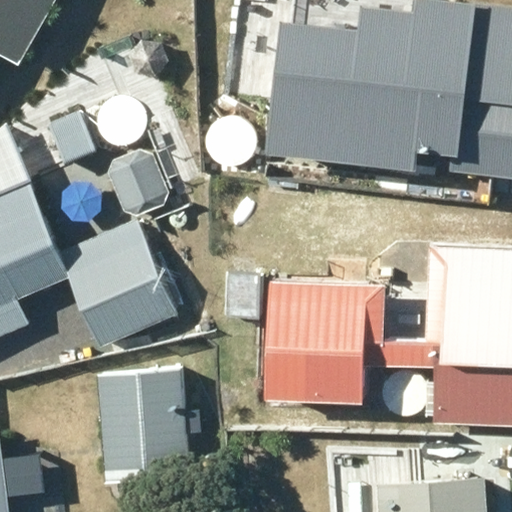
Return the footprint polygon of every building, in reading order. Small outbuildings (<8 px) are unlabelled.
[(0,0),(0,47),(16,57),(49,0),(0,0)] [(511,88),(457,82),(447,164),(511,171),(511,88)] [(46,121),(62,158),(94,144),(78,107),(46,121)] [(72,169),(68,179),(84,216),(91,218),(122,205),(125,199),(108,161),(99,157),(72,169)] [(0,330),(27,319),(16,293),(65,271),(97,344),(177,308),(136,215),(59,249),(25,172),(0,183),(0,330)] [(425,335),(381,333),(383,278),(267,273),(263,392),(360,396),(362,356),(433,359),(431,417),(511,420),(511,242),(429,239),(425,335)] [(227,269),(225,311),(259,312),(261,270),(227,269)] [(97,368),(103,476),(186,472),(181,364),(97,368)] [(375,511),(485,511),(483,473),(373,479),(375,511)]
